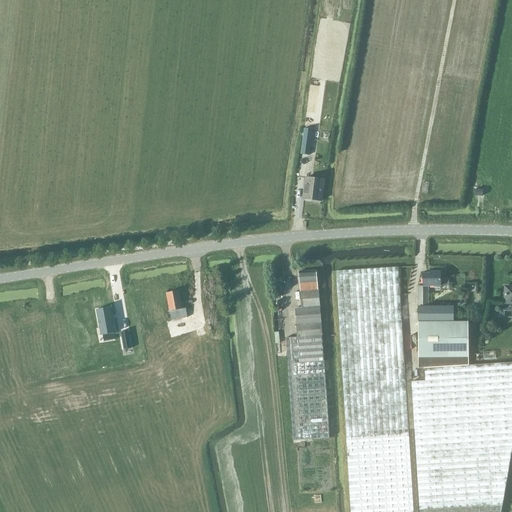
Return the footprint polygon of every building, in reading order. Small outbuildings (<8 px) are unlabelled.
[(312,128),(305,127),(300,154),(309,155),(312,128)] [(326,179),(306,177),(304,199),(323,202),(326,179)] [(413,511),(406,392),(398,268),(336,271),(351,511),(413,511)] [(330,438),(322,335),(319,290),(318,290),(317,270),(299,271),(302,308),(295,308),(297,337),(286,338),(293,440),(330,438)] [(419,369),(468,366),(468,323),(454,323),(454,307),(450,307),(450,306),(429,306),(428,287),(441,286),(441,272),(431,272),(431,274),(423,274),(423,287),(418,287),(419,369)] [(173,304),(169,304),(172,320),(187,317),(194,316),(199,315),(196,300),(189,301),(187,293),(172,295),(173,304)] [(111,307),(97,310),(101,335),(116,333),(111,307)] [(46,312),(26,315),(28,326),(33,325),(34,333),(30,334),(32,348),(63,342),(59,322),(48,324),(46,312)] [(128,334),(121,336),(127,359),(134,357),(128,334)] [(501,511),(511,449),(511,363),(468,366),(419,369),(419,382),(412,382),(419,511),(501,511)]
